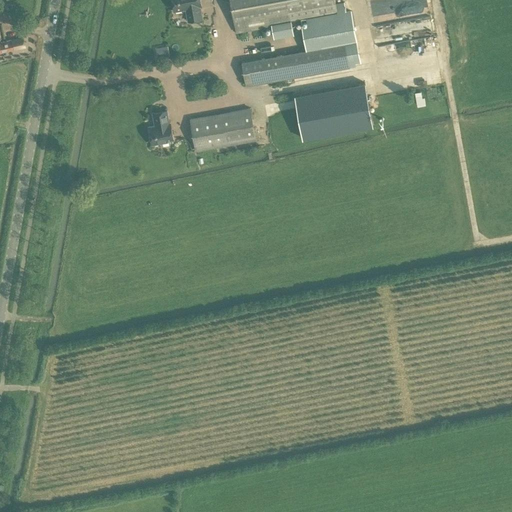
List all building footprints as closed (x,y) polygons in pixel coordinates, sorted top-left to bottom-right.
[(172,0),(174,13),(186,11),(188,22),(203,20),(201,8),(202,8),(200,0),(172,0)] [(338,15),(336,5),(335,3),(334,0),(230,0),(237,33),(272,27),(291,24),(302,22),(308,21),(338,15)] [(338,15),(308,21),(313,50),(352,43),(345,3),(336,5),(338,15)] [(293,33),(291,24),(272,27),(274,36),(293,33)] [(0,52),(25,47),(23,37),(0,42),(0,52)] [(352,43),(313,50),(242,63),(247,87),(356,67),(352,43)] [(373,126),(365,82),(296,95),(304,138),(373,126)] [(190,120),(196,152),(256,141),(251,109),(190,120)] [(149,128),(152,146),(162,144),(162,143),(174,141),(171,124),(170,124),(167,111),(153,114),(155,127),(149,128)]
